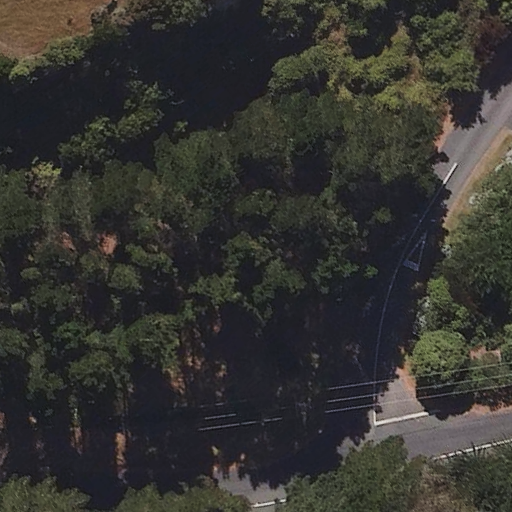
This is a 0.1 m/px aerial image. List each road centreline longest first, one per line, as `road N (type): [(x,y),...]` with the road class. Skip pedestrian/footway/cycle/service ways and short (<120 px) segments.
road 1 (residential): [(389,474),(375,373),(391,286),(414,234),(511,80)]
road 2 (secondary): [(177,511),(293,499),(389,474)]
road 3 (secondary): [(389,474),(511,444)]
